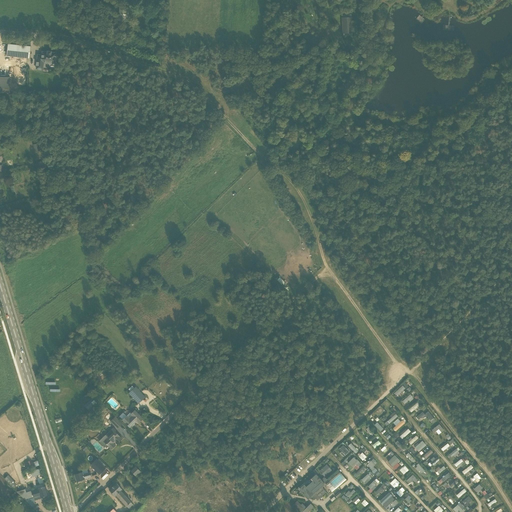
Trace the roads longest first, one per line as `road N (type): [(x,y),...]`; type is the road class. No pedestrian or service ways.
road 1 (track): [(281,171),(187,81),(47,35),(0,31)]
road 2 (track): [(326,267),(408,372),(511,272)]
road 3 (track): [(326,267),(511,86)]
road 4 (primary): [(67,511),(0,286)]
road 5 (track): [(173,414),(326,267)]
road 6 (unclassified): [(264,511),(408,372)]
road 7 (track): [(511,509),(411,370)]
road 8 (unclassified): [(74,511),(173,414)]
